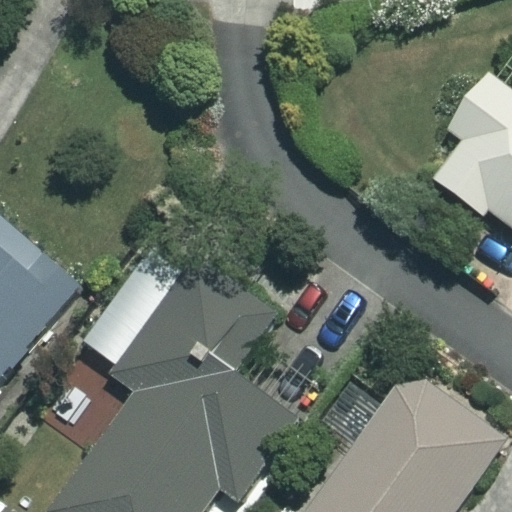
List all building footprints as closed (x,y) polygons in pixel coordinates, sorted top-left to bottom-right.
[(498,0),(436,30),(463,86),(511,61),(511,24),(500,0),(498,0)] [(475,148),(445,189),(496,226),(501,220),(511,228),(511,88),(502,81),(461,138),(475,148)] [(166,129),(127,95),(99,126),(138,161),(166,129)] [(0,403),(95,296),(0,212),(0,403)] [(291,319),(210,262),(125,382),(150,400),(70,511),(218,511),(234,490),(254,504),(309,426),(247,383),(291,319)] [(471,511),(511,458),(511,440),(426,377),(324,511),(471,511)]
